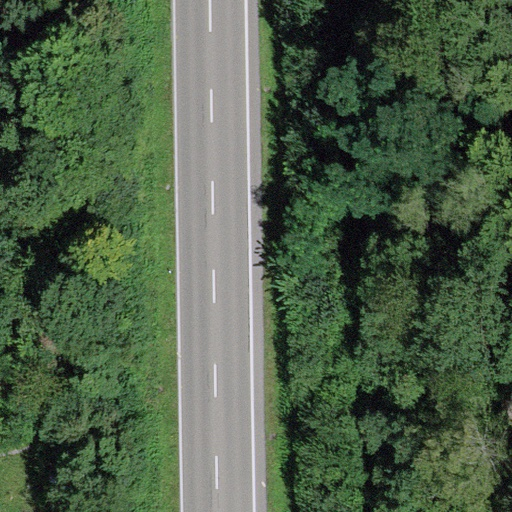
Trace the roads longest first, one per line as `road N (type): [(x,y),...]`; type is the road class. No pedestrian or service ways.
road 1 (primary): [(218,511),(209,0)]
road 2 (track): [(494,511),(503,199),(511,197)]
